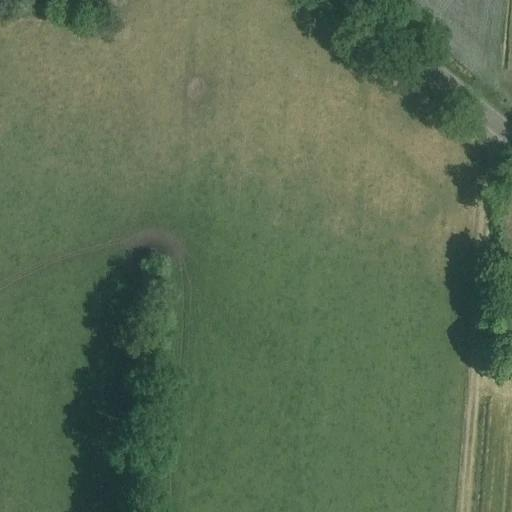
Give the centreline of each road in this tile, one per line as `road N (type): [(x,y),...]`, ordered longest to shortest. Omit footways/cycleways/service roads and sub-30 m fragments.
road 1 (track): [(501,126),(463,511)]
road 2 (unclassified): [(511,135),(351,0)]
